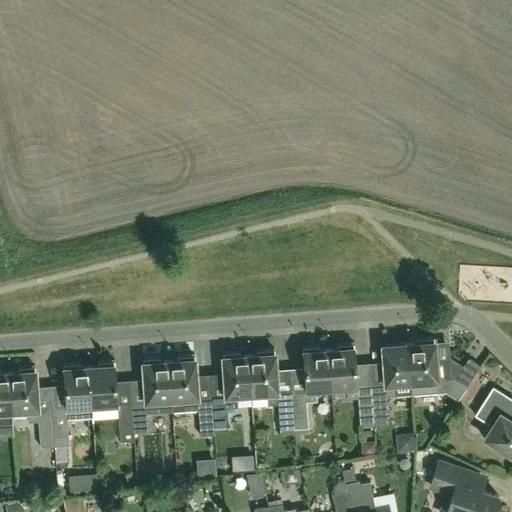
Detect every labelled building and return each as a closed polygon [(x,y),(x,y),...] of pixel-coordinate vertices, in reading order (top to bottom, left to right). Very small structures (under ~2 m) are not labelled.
[(417,343),(408,343),(411,382),(412,393),(411,382),(454,379),(460,370),(450,363),(436,364),(434,337),(416,338),(417,343)] [(371,384),(369,362),(355,363),(354,342),(336,344),(337,348),(328,349),(331,388),(346,386),(347,398),(357,398),(359,424),(373,423),(371,384)] [(412,393),(411,382),(408,343),(382,345),(385,383),(371,384),(373,423),(388,422),(386,395),(397,394),(412,393)] [(331,388),(328,349),(320,350),(319,345),(302,346),(305,394),(291,395),(293,428),(308,427),(306,401),(317,401),(316,389),(331,388)] [(291,395),(277,396),(274,348),(257,349),(257,354),(248,355),(251,393),(266,392),(267,404),(277,403),(279,429),(293,428),(291,395)] [(251,393),(248,355),(240,355),(239,351),(222,352),(225,400),(212,401),(214,430),(226,429),(226,425),(227,425),(226,407),(237,406),(236,394),(251,393)] [(198,402),(194,354),(177,355),(177,360),(169,360),(171,399),(172,411),(198,409),(199,435),(214,434),(214,430),(212,401),(198,402)] [(172,411),(171,399),(169,360),(160,361),(160,356),(142,357),(146,406),(132,407),(133,432),(148,431),(147,413),(157,412),(172,411)] [(466,387),(480,366),(468,358),(460,370),(454,379),(466,387)] [(117,403),(115,369),(114,360),(97,361),(97,366),(89,366),(91,405),(117,403)] [(91,405),(89,366),(80,367),(80,362),(62,363),(66,411),(52,413),(54,446),(55,445),(55,437),(69,436),(68,419),(78,418),(78,406),(91,405)] [(38,414),(35,369),(35,365),(17,367),(18,371),(9,372),(12,410),(28,409),(29,421),(39,421),(41,446),(54,446),(52,413),(38,414)] [(0,411),(12,410),(9,372),(0,373),(0,368),(0,367),(0,411)] [(222,368),(203,369),(203,386),(223,386),(222,368)] [(511,398),(492,386),(474,415),(491,425),(484,437),(511,455),(511,420),(508,418),(511,411),(511,398)] [(133,432),(132,407),(117,408),(120,441),(129,440),(130,448),(124,451),(125,460),(131,463),(135,462),(134,440),(133,432)] [(243,458),(259,456),(257,438),(241,440),(243,458)] [(485,475),(438,460),(431,480),(453,488),(450,496),(448,496),(443,498),(439,510),(440,511),(492,511),(498,495),(481,489),(485,475)] [(72,477),(100,475),(99,465),(72,467),(72,477)] [(346,490),(350,511),(392,511),(390,511),(375,511),(369,480),(359,482),(358,480),(355,480),(352,467),(342,469),(346,490)] [(350,511),(346,490),(332,493),(335,511),(350,511)] [(295,511),(295,508),(283,510),(282,503),(268,506),(269,511),(295,511)]
